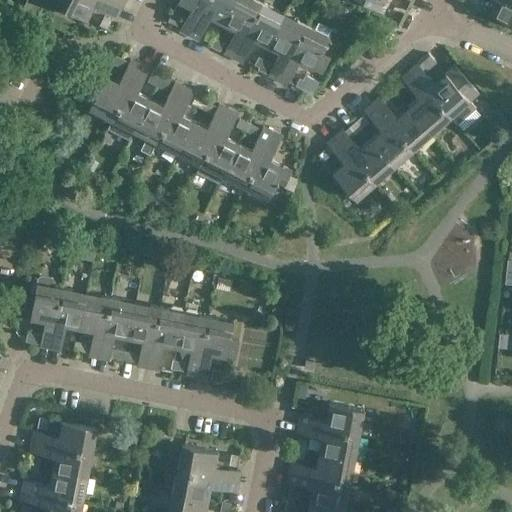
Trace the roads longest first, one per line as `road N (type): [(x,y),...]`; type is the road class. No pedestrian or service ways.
road 1 (residential): [(146,16),(154,39),(317,125),(442,10)]
road 2 (residential): [(25,371),(267,424),(251,511)]
